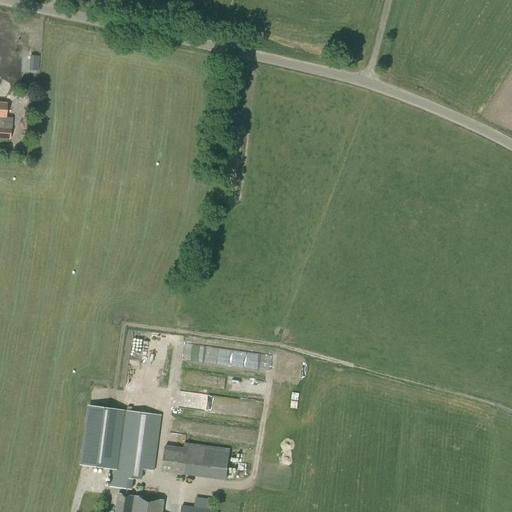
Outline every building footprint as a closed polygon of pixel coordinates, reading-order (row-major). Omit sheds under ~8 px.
[(6,103),(0,102),(0,138),(9,139),(10,129),(11,129),(12,118),(5,118),(6,103)] [(205,361),(220,364),(221,356),(231,357),(232,351),(208,347),(205,361)] [(154,472),(162,416),(90,406),(82,466),(112,470),(110,487),(131,490),(134,469),(154,472)] [(184,444),(183,452),(164,450),(161,473),(176,475),(176,474),(205,478),(226,481),(230,450),(184,444)] [(169,511),(171,502),(118,494),(115,511),(169,511)]
